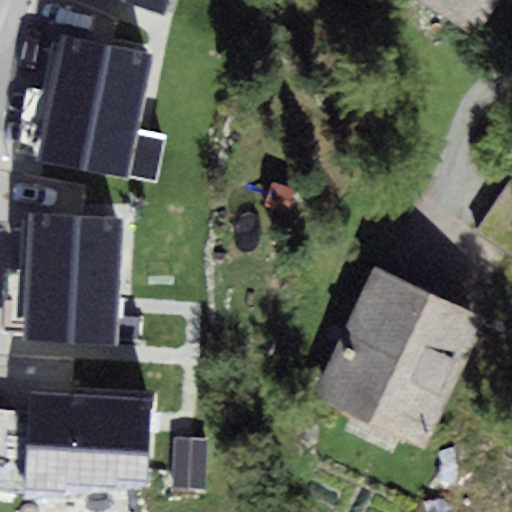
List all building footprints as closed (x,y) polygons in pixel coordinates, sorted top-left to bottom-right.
[(172,0),(115,0),(166,17),(172,0)] [(417,0),(478,37),(500,0),(417,0)] [(152,56),(63,40),(40,161),(129,178),(152,56)] [(511,179),(476,232),(511,256),(511,179)] [(124,218),(32,214),(26,342),(118,347),(124,218)] [(374,267),(315,395),(426,447),(485,318),(374,267)] [(152,399),(32,394),(24,498),(150,483),(152,399)]
